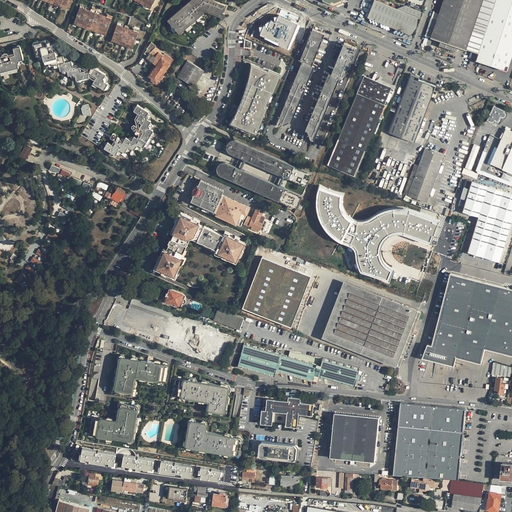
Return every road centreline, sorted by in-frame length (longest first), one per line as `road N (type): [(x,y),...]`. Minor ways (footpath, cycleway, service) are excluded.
road 1 (unclassified): [(94,328),(268,385),(511,411)]
road 2 (residential): [(61,461),(421,511)]
road 3 (unknown): [(407,397),(409,375),(316,334),(317,312),(336,277),(428,311)]
road 4 (residential): [(285,0),(511,100)]
road 5 (residential): [(10,0),(122,72),(196,137)]
road 6 (residential): [(196,137),(227,81),(233,26),(260,0)]
road 7 (residential): [(0,331),(75,307),(126,253)]
road 8 (unknown): [(372,394),(367,366),(250,329)]
road 9 (residential): [(126,253),(196,137)]
road 10 (unknown): [(342,221),(463,266)]
